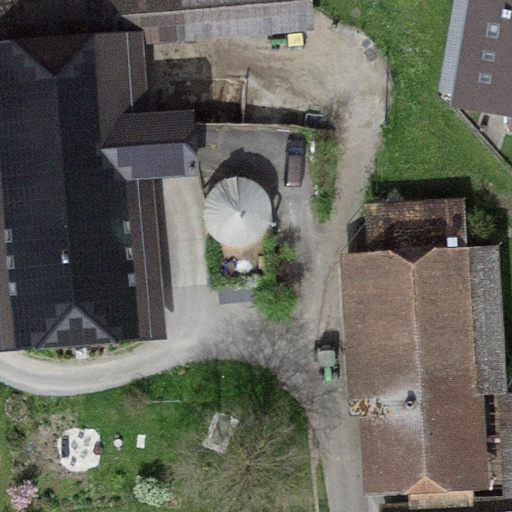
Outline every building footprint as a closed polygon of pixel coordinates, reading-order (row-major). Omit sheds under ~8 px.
[(126,37),(174,33),(170,0),(0,0),(0,338),(154,325),(140,169),(194,165),(189,109),(132,114),(126,37)] [(170,0),(174,33),(305,21),(302,0),(170,0)] [(511,0),(458,0),(441,98),(511,110),(511,0)] [(297,142),(196,139),(211,283),(308,276),(297,142)] [(460,242),(333,253),(353,494),(480,484),(460,242)]
